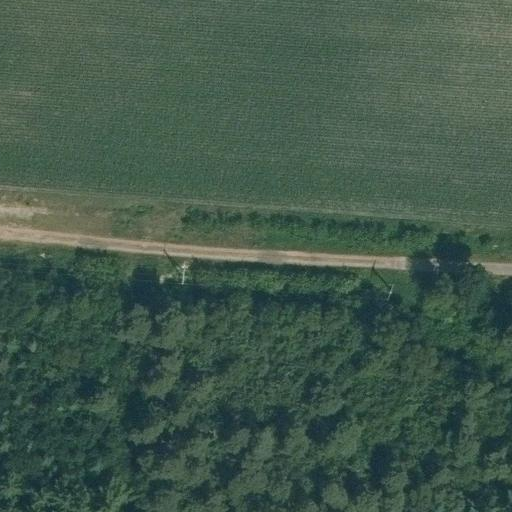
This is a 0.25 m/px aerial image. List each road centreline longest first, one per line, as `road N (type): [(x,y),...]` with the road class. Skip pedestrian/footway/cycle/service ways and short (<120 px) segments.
road 1 (unclassified): [(511,260),(105,233)]
road 2 (track): [(127,511),(105,233),(0,226)]
